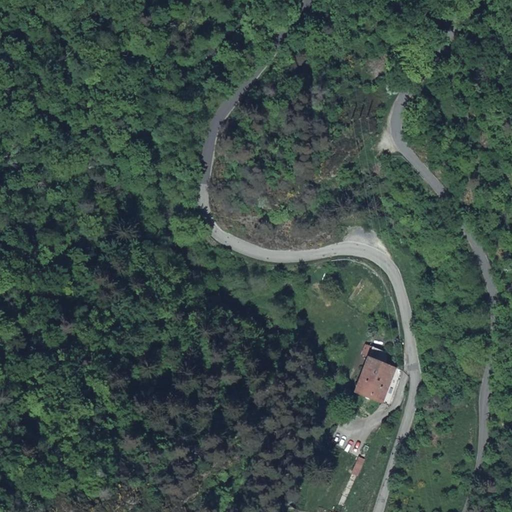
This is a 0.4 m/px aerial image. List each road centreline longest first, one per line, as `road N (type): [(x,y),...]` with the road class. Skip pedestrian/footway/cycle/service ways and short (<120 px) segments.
road 1 (tertiary): [(315,0),(228,106),(210,144),(204,208),(218,232),(253,251),(339,245),(376,253),(400,287),(412,396),(378,511)]
road 2 (residential): [(469,0),(405,89),(394,120),(489,269),(490,369),(466,511)]
